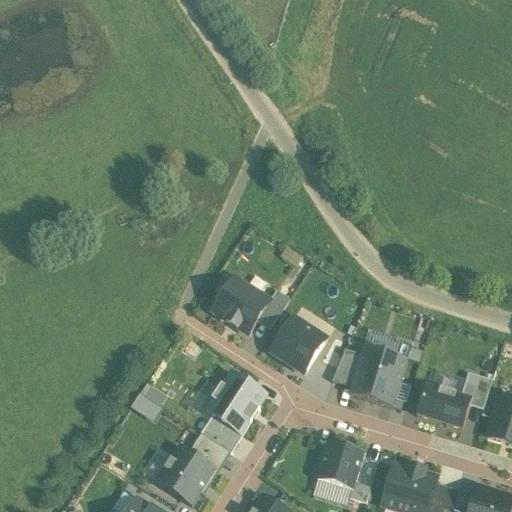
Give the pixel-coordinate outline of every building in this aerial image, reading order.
[(206,314),(245,338),(265,307),(227,282),(206,314)] [(266,352),(302,375),(321,345),(285,322),(266,352)] [(362,352),(349,392),(387,405),(401,364),(362,352)] [(466,378),(460,399),(464,400),(461,411),(480,416),(489,385),(466,378)] [(425,388),(416,415),(455,427),(461,411),(464,400),(460,399),(425,388)] [(511,399),(500,396),(486,440),(511,448),(511,399)] [(148,426),(157,413),(136,398),(127,411),(148,426)] [(200,438),(190,452),(216,470),(226,455),(200,438)] [(328,446),(317,482),(345,490),(355,453),(328,446)] [(190,452),(181,447),(157,484),(192,507),(216,470),(190,452)] [(379,507),(395,511),(422,511),(432,482),(390,470),(379,507)] [(511,511),(511,500),(475,489),(467,511),(511,511)] [(278,511),(259,500),(251,511),(278,511)] [(155,511),(138,501),(130,511),(155,511)]
